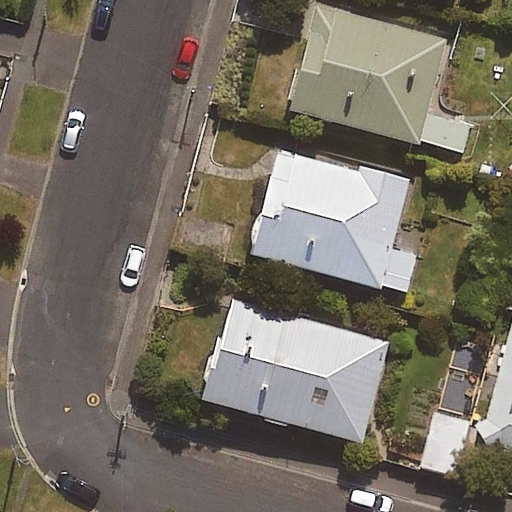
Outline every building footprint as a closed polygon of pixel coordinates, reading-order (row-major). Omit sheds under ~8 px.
[(442,39),(310,3),(282,105),(458,153),(466,123),(422,111),(442,39)] [(403,180),(271,147),(245,251),(402,291),(411,255),(385,248),(403,180)] [(383,341),(223,296),(194,396),(355,442),(383,341)] [(511,311),(508,310),(471,443),(511,454),(511,311)] [(465,424),(429,414),(416,465),(451,475),(465,424)]
